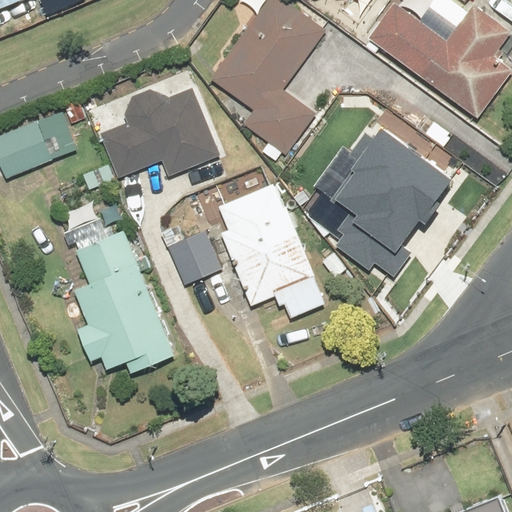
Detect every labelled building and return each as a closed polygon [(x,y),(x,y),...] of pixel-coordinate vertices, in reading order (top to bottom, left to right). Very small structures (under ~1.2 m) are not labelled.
[(0,0),(0,8),(20,0),(0,0)] [(43,15),(36,0),(30,0),(1,13),(9,30),(43,15)] [(323,30),(279,0),(266,0),(211,80),(253,109),(243,124),(285,153),(312,115),(279,92),(323,30)] [(390,3),(365,38),(477,120),(510,75),(492,61),(511,34),(472,6),(466,15),(445,0),(431,0),(416,22),(390,3)] [(218,157),(191,88),(166,98),(148,91),(131,98),(123,115),(126,124),(100,135),(118,180),(161,162),(167,178),(218,157)] [(75,150),(59,113),(0,137),(0,171),(4,180),(75,150)] [(341,221),(330,237),(374,267),(379,261),(396,273),(415,246),(403,238),(423,208),(431,214),(443,196),(439,194),(455,170),(388,125),(382,135),(370,127),(355,148),(345,141),(317,181),(331,190),(320,206),(341,221)] [(322,306),(275,184),(266,188),(258,169),(240,176),(247,195),(225,204),(221,195),(203,202),(211,221),(221,217),(227,232),(220,234),(248,307),(272,297),(276,308),(282,305),(288,319),(322,306)] [(180,226),(161,234),(183,285),(222,269),(207,231),(186,240),(180,226)] [(174,357),(121,231),(73,251),(87,286),(71,293),(84,326),(74,330),(88,363),(98,359),(104,371),(122,364),(127,377),(174,357)] [(498,511),(492,497),(458,511),(498,511)]
